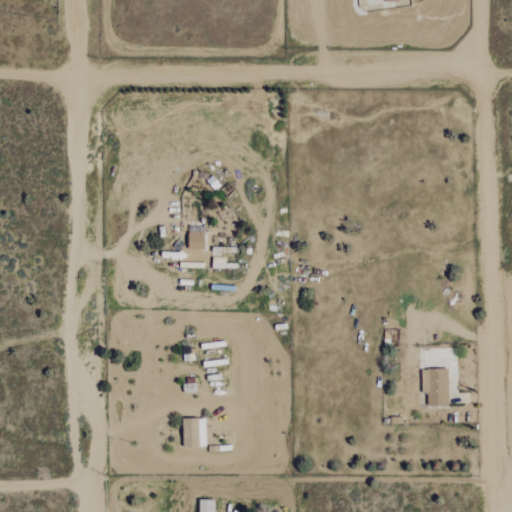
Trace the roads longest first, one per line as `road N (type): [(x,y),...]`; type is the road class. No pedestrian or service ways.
road 1 (residential): [(81,511),(70,332),(80,79),(75,0)]
road 2 (residential): [(498,511),(482,0)]
road 3 (residential): [(0,74),(511,75)]
